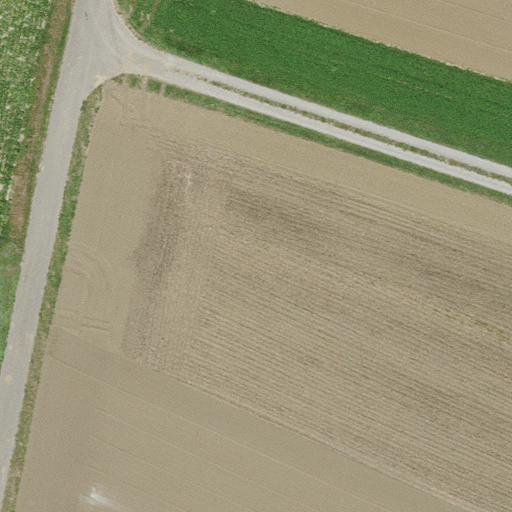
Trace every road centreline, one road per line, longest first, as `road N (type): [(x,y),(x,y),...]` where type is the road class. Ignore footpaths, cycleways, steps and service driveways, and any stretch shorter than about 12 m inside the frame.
road 1 (track): [(0,449),(93,0)]
road 2 (track): [(85,39),(511,176)]
